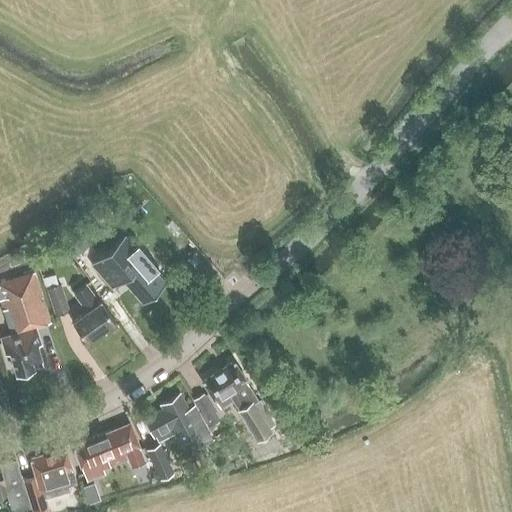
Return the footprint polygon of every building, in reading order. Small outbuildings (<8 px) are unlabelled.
[(77,225),(59,237),(64,246),(72,256),(90,244),(77,225)] [(102,251),(91,261),(115,288),(124,280),(142,301),(164,283),(153,270),(157,267),(137,243),(112,263),(102,251)] [(15,373),(19,371),(22,374),(28,372),(28,369),(32,367),(42,363),(36,344),(39,339),(35,327),(49,323),(33,272),(0,282),(0,302),(9,331),(0,334),(0,336),(5,353),(8,352),(15,373)] [(43,278),(54,316),(68,312),(60,284),(57,285),(54,274),(43,278)] [(116,324),(86,282),(72,291),(84,308),(69,318),(85,341),(102,329),(105,332),(116,324)] [(232,360),(201,380),(219,407),(220,409),(233,400),(239,408),(237,410),(257,441),(259,439),(271,431),(269,427),(275,423),(258,398),(257,399),(232,360)] [(143,418),(153,435),(170,425),(181,444),(190,439),(195,448),(211,439),(193,407),(187,410),(178,393),(160,404),(162,408),(143,418)] [(202,393),(192,399),(200,412),(211,406),(202,393)] [(293,409),(286,413),(291,423),(299,419),(293,409)] [(144,461),(139,448),(128,422),(72,445),(86,480),(104,473),(103,470),(127,460),(130,467),(144,461)] [(73,479),(72,478),(63,448),(29,458),(34,475),(23,478),(32,511),(46,507),(44,499),(52,496),(57,489),(56,484),(73,479)] [(157,448),(146,453),(154,472),(165,467),(157,448)] [(21,478),(16,461),(0,464),(0,495),(7,493),(12,511),(30,507),(22,478),(21,478)]
